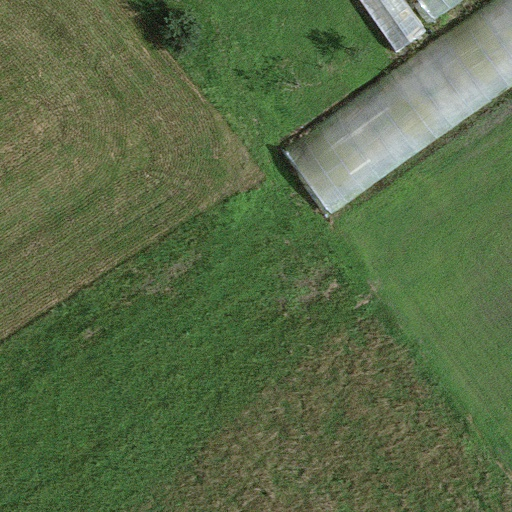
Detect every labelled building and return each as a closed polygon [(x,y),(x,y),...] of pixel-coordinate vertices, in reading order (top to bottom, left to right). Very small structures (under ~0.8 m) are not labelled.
[(511,0),(492,0),(285,143),(329,206),(511,80),(511,0)] [(423,0),(437,18),(461,0),(423,0)] [(379,275),(414,327),(511,260),(511,99),(343,214),(383,272),(379,275)] [(511,276),(437,324),(489,405),(511,390),(511,276)] [(511,399),(488,414),(511,451),(511,399)]
